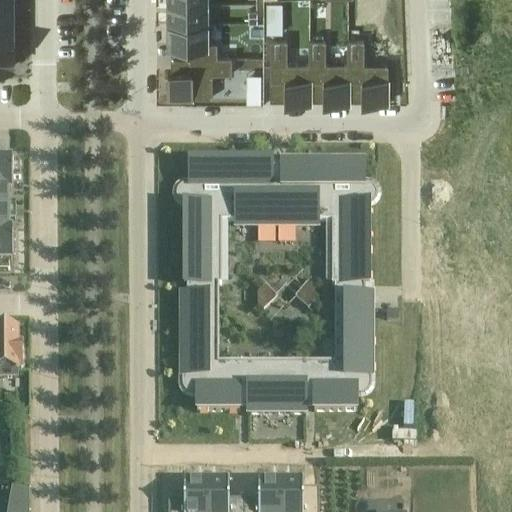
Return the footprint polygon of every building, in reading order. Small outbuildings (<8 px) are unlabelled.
[(0,23),(13,23),(13,2),(0,1),(0,23)] [(207,4),(168,4),(168,24),(207,24),(207,6),(207,4)] [(257,11),(248,11),(248,24),(257,23),(257,11)] [(13,23),(0,23),(0,44),(13,45),(13,44),(13,23)] [(207,24),(168,24),(168,45),(189,45),(189,58),(217,58),(217,57),(217,43),(207,43),(207,24)] [(364,39),(347,40),(347,64),(349,64),(349,82),(362,82),(362,103),(388,103),(388,64),(364,64),(364,39)] [(287,40),(270,40),(270,82),(285,82),(285,103),(311,103),(311,82),(311,64),(308,64),(287,64),(287,40)] [(326,40),(308,40),(308,64),(311,64),(311,82),(323,82),(323,103),(349,103),(349,82),(349,64),(347,64),(326,64),(326,40)] [(13,45),(0,44),(0,67),(13,67),(13,61),(14,61),(14,44),(13,44),(13,45)] [(189,72),(168,72),(168,98),(212,98),(212,74),(232,74),(232,57),(217,57),(217,58),(189,58),(189,72)] [(13,161),(0,161),(0,264),(14,264),(14,232),(9,232),(9,194),(13,194),(13,161)] [(186,187),(182,188),(179,191),(177,194),(177,198),(178,202),(180,205),(184,206),(184,287),(187,287),(187,296),(181,296),(181,379),(183,379),(183,382),(183,386),(184,390),(186,393),(189,396),(193,396),(195,396),(197,396),(197,413),(239,413),(239,406),(248,406),(248,416),(306,416),(306,406),(314,406),(314,413),(357,413),(357,396),(360,396),(364,396),(366,394),(368,393),(369,392),(370,390),(371,386),(371,382),(371,379),(372,379),(372,314),(372,296),(364,296),(364,287),(369,287),(369,206),(373,204),(375,202),(376,198),(376,194),(374,191),(371,188),(368,187),(364,188),(364,162),(281,163),(281,169),(272,169),(272,163),(268,163),(189,163),(189,188),(186,187)] [(17,346),(17,334),(14,334),(14,329),(0,328),(0,379),(17,379),(17,367),(21,367),(21,346),(17,346)] [(229,477),(206,478),(206,511),(243,511),(243,505),(229,505),(229,477)] [(258,505),(243,505),(243,511),(280,511),(281,477),(258,477),(258,505)] [(303,477),(281,477),(280,511),(318,511),(319,505),(303,505),(303,477)] [(184,492),(168,491),(168,511),(206,511),(206,478),(184,478),(184,492)] [(31,511),(31,489),(11,489),(10,511),(31,511)]
